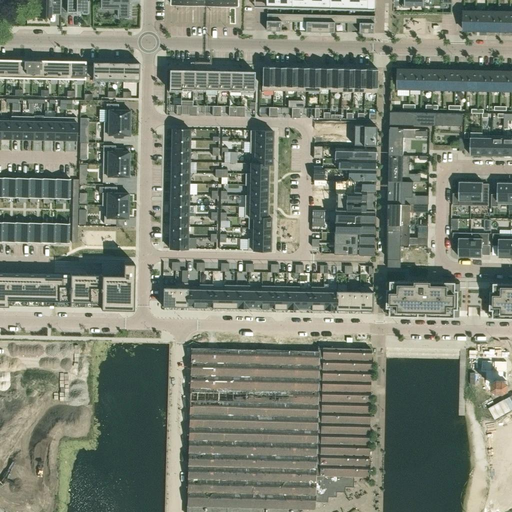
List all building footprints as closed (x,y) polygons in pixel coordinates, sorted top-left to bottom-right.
[(33,0),(33,16),(45,16),(45,15),(50,15),(51,0),(58,0),(33,0)] [(66,0),(67,12),(77,12),(77,11),(81,11),(81,13),(89,13),(90,0),(88,0),(66,0)] [(101,0),(101,9),(119,10),(118,18),(130,18),(130,0),(101,0)] [(293,0),(293,8),(312,8),(312,0),(293,0)] [(331,9),(331,0),(312,0),(312,8),(331,9)] [(349,0),(331,0),(331,9),(348,9),(350,9),(349,0)] [(349,0),(350,9),(368,10),(375,10),(375,0),(349,0)] [(476,11),(464,11),(464,30),(475,30),(476,11)] [(487,11),(476,11),(475,30),(487,31),(487,11)] [(487,11),(487,31),(498,31),(499,12),(487,11)] [(510,12),(499,12),(498,31),(510,31),(510,12)] [(282,21),(295,22),(295,14),(268,13),(267,21),(267,31),(282,31),(282,21)] [(321,32),(321,15),(295,14),(295,22),(307,22),(307,32),(321,32)] [(321,15),(321,32),(335,32),(335,22),(348,23),(348,15),(321,15)] [(375,16),(348,15),(348,23),(360,23),(360,33),(375,33),(375,16)] [(6,60),(6,77),(19,78),(19,60),(6,60)] [(19,60),(19,78),(32,78),(32,60),(19,60)] [(32,60),(32,78),(45,78),(45,60),(32,60)] [(45,60),(45,78),(58,78),(59,61),(45,60)] [(59,61),(58,78),(71,79),(72,61),(59,61)] [(72,61),(71,79),(85,79),(85,77),(85,65),(85,61),(72,61)] [(92,77),(92,81),(108,81),(108,62),(92,61),(92,65),(92,77)] [(108,62),(108,81),(123,82),(123,62),(108,62)] [(123,62),(123,82),(139,82),(139,62),(123,62)] [(262,66),(261,90),(273,91),(274,67),(262,66)] [(274,67),(273,91),(285,91),(285,67),(274,67)] [(285,67),(285,91),(296,91),(297,67),(285,67)] [(297,67),(296,91),(308,91),(308,67),(297,67)] [(308,67),(308,91),(319,91),(320,67),(308,67)] [(320,67),(319,91),(320,91),(320,89),(330,89),(331,68),(320,67)] [(331,68),(330,89),(331,89),(331,92),(342,92),(342,68),(331,68)] [(342,68),(342,92),(353,92),(354,68),(342,68)] [(354,68),(353,92),(365,92),(365,68),(354,68)] [(365,68),(365,92),(377,93),(377,69),(365,68)] [(181,92),(182,69),(169,69),(169,92),(181,92)] [(182,69),(181,92),(182,92),(182,91),(193,91),(194,70),(182,69)] [(410,89),(410,69),(398,69),(398,88),(410,89)] [(421,89),(421,70),(410,69),(410,89),(421,89)] [(194,70),(193,91),(204,91),(204,89),(205,89),(206,70),(194,70)] [(206,70),(205,89),(217,89),(218,70),(206,70)] [(218,70),(217,89),(229,90),(229,92),(230,70),(218,70)] [(230,70),(229,92),(241,92),(242,71),(230,70)] [(421,70),(421,89),(432,89),(433,70),(421,70)] [(444,89),(444,70),(433,70),(432,89),(444,89)] [(455,90),(456,70),(444,70),(444,89),(455,90)] [(467,90),(467,70),(456,70),(455,90),(467,90)] [(467,70),(467,90),(478,90),(478,71),(467,70)] [(242,71),(241,92),(254,93),(254,71),(242,71)] [(489,90),(490,71),(478,71),(478,90),(489,90)] [(490,71),(489,90),(501,91),(501,71),(490,71)] [(511,71),(501,71),(501,91),(511,90),(511,71)] [(106,104),(106,122),(130,122),(130,110),(118,110),(118,104),(106,104)] [(391,111),(390,124),(462,126),(463,114),(391,112),(391,111)] [(1,118),(0,136),(11,137),(12,116),(11,116),(11,118),(1,118)] [(12,116),(11,137),(22,137),(22,116),(12,116)] [(22,116),(22,137),(33,137),(33,116),(22,116)] [(33,116),(33,137),(44,137),(44,117),(43,117),(43,121),(34,121),(34,116),(33,116)] [(44,117),(44,137),(54,138),(55,117),(44,117)] [(55,117),(54,138),(65,138),(66,117),(55,117)] [(66,117),(65,138),(76,138),(77,117),(66,117)] [(87,142),(88,122),(80,122),(80,142),(87,142)] [(103,122),(103,141),(115,141),(116,137),(122,138),(122,135),(130,135),(130,122),(106,122),(103,122)] [(354,125),(353,145),(375,145),(376,126),(354,125)] [(172,129),(172,140),(190,140),(190,129),(182,129),(182,128),(180,128),(180,129),(172,129)] [(390,155),(403,155),(404,137),(404,129),(390,128),(390,155)] [(250,141),(273,142),(273,131),(250,130),(250,141)] [(482,155),(482,132),(471,132),(470,155),(482,155)] [(482,132),(482,155),(492,155),(493,135),(482,135),(483,132),(482,132)] [(492,155),(503,156),(504,135),(493,135),(492,155)] [(511,135),(504,135),(503,156),(511,155),(511,135)] [(172,140),(171,151),(189,151),(190,140),(172,140)] [(273,142),(250,141),(250,152),(272,152),(273,142)] [(103,145),(103,164),(129,164),(129,152),(122,151),(122,149),(115,149),(115,145),(103,145)] [(339,158),(339,159),(348,159),(375,160),(376,160),(376,149),(376,148),(340,148),(340,158),(339,158)] [(171,151),(171,161),(189,162),(189,151),(171,151)] [(252,153),(252,163),(272,163),(272,152),(250,152),(250,153),(252,153)] [(390,155),(389,180),(407,181),(408,163),(410,163),(410,155),(403,155),(390,155)] [(348,170),(375,170),(376,160),(375,160),(348,159),(348,170)] [(171,161),(171,172),(189,173),(189,162),(171,161)] [(272,163),(252,163),(250,163),(250,173),(245,173),(245,174),(268,174),(268,164),(272,164),(272,163)] [(103,164),(102,182),(117,182),(117,176),(129,177),(129,164),(103,164)] [(313,169),(313,179),(324,179),(324,169),(313,169)] [(348,170),(348,180),(375,181),(375,170),(348,170)] [(171,172),(171,183),(189,183),(189,173),(171,172)] [(245,185),(268,185),(268,174),(245,174),(245,185)] [(4,178),(4,196),(17,197),(17,178),(4,178)] [(17,178),(17,197),(30,197),(30,178),(17,178)] [(30,178),(30,197),(43,197),(44,178),(30,178)] [(44,178),(43,197),(56,198),(57,179),(44,178)] [(57,179),(56,198),(70,198),(70,179),(57,179)] [(335,180),(334,192),(336,192),(374,193),(375,181),(348,180),(335,180)] [(389,180),(389,203),(416,204),(416,195),(412,195),(412,181),(407,181),(389,180)] [(453,205),(471,205),(471,181),(459,181),(459,193),(453,193),(453,205)] [(483,182),(471,181),(471,205),(489,206),(489,194),(483,194),(483,182)] [(498,204),(509,204),(510,182),(498,182),(497,194),(491,194),(491,206),(498,206),(498,204)] [(171,183),(170,194),(188,194),(189,183),(171,183)] [(245,195),(245,196),(267,196),(268,185),(245,185),(247,185),(247,195),(245,195)] [(102,193),(102,206),(104,206),(128,206),(128,193),(116,193),(117,187),(105,187),(104,193),(102,193)] [(336,192),(336,202),(339,202),(339,210),(365,211),(365,210),(374,211),(374,193),(336,192)] [(170,194),(170,205),(188,205),(188,194),(170,194)] [(244,206),(267,207),(267,196),(245,196),(244,206)] [(389,203),(388,224),(409,224),(410,224),(410,212),(428,212),(429,204),(416,204),(389,203)] [(170,205),(170,215),(188,216),(188,205),(170,205)] [(104,206),(104,224),(116,224),(116,218),(128,218),(128,206),(104,206)] [(244,217),(248,217),(271,218),(271,217),(267,217),(267,207),(244,206),(244,217)] [(334,222),(335,222),(374,223),(374,211),(365,210),(365,211),(339,210),(334,210),(334,211),(336,211),(335,222),(334,222)] [(170,215),(170,226),(188,227),(188,216),(170,215)] [(248,228),(271,228),(271,218),(248,217),(248,228)] [(16,222),(3,222),(3,241),(16,241),(16,222)] [(16,241),(29,242),(30,223),(16,222),(16,241)] [(334,232),(334,233),(338,233),(374,234),(374,223),(335,222),(335,232),(334,232)] [(43,223),(30,223),(29,242),(42,242),(43,223)] [(56,242),(56,223),(43,223),(42,242),(56,242)] [(56,223),(56,242),(69,242),(69,224),(56,223)] [(388,224),(388,245),(401,245),(423,246),(427,246),(428,238),(408,238),(409,224),(388,224)] [(170,226),(170,237),(188,237),(188,227),(170,226)] [(248,239),(271,239),(271,228),(248,228),(250,229),(250,238),(248,238),(248,239)] [(458,256),(470,257),(471,233),(453,232),(453,244),(459,244),(458,256)] [(334,233),(334,243),(338,243),(373,244),(374,234),(338,233),(334,233)] [(489,233),(471,233),(470,257),(482,257),(483,245),(489,245),(489,233)] [(510,258),(511,236),(500,236),(500,233),(493,233),(493,245),(499,245),(498,257),(510,258)] [(170,237),(169,248),(177,249),(179,250),(179,249),(187,249),(188,237),(170,237)] [(271,239),(248,239),(247,250),(270,251),(271,239)] [(334,243),(333,254),(337,254),(359,254),(359,255),(373,256),(373,244),(338,243),(334,243)] [(387,257),(387,267),(401,267),(401,245),(388,245),(387,245),(387,257)] [(0,301),(8,302),(8,306),(100,308),(100,304),(117,304),(133,305),(133,286),(134,262),(123,262),(123,263),(101,262),(101,274),(0,271),(0,301)] [(391,307),(391,315),(511,317),(511,282),(391,280),(391,289),(388,289),(388,307),(391,307)] [(163,284),(162,306),(175,306),(175,282),(175,285),(163,284)] [(175,282),(175,306),(187,307),(187,283),(175,282)] [(187,283),(187,307),(199,307),(200,284),(199,284),(199,286),(188,286),(188,283),(187,283)] [(200,284),(199,307),(212,307),(212,284),(200,284)] [(212,284),(212,307),(224,307),(224,284),(224,287),(213,287),(213,284),(212,284)] [(224,284),(224,307),(236,308),(236,285),(224,284)] [(236,285),(236,308),(248,308),(249,285),(236,285)] [(249,285),(248,308),(261,308),(261,285),(261,288),(249,287),(249,285)] [(261,285),(261,308),(274,308),(274,286),(261,285)] [(274,286),(274,308),(286,309),(286,286),(274,286)] [(286,286),(286,309),(298,309),(299,286),(286,286)] [(299,286),(298,309),(311,309),(311,286),(311,289),(299,288),(299,286)] [(311,286),(311,309),(323,309),(323,287),(311,286)] [(348,291),(347,310),(359,310),(360,286),(359,286),(359,291),(348,291)] [(360,286),(359,310),(372,310),(372,286),(360,286)] [(323,287),(323,309),(335,310),(336,289),(324,289),(324,287),(323,287)] [(336,289),(335,310),(347,310),(348,291),(336,290),(336,289)] [(48,341),(48,351),(65,352),(65,342),(48,341)] [(192,346),(191,370),(207,370),(208,352),(207,352),(198,352),(198,346),(192,346)] [(208,352),(207,370),(223,371),(223,353),(214,352),(214,346),(207,346),(207,352),(208,352)] [(223,353),(223,371),(238,371),(239,353),(238,353),(229,353),(229,347),(223,347),(223,353)] [(239,353),(238,371),(254,371),(254,353),(245,353),(245,347),(238,347),(238,353),(239,353)] [(254,353),(254,371),(270,372),(270,354),(269,354),(260,353),(261,347),(254,347),(254,353)] [(270,354),(270,372),(285,372),(286,354),(285,354),(276,354),(276,348),(270,348),(269,354),(270,354)] [(286,354),(285,372),(301,372),(301,354),(292,354),(292,348),(285,348),(285,354),(286,354)] [(301,354),(301,372),(317,373),(317,355),(307,354),(307,348),(301,348),(301,354)] [(317,355),(317,373),(317,395),(343,396),(343,385),(369,386),(370,356),(317,355)] [(509,387),(510,380),(505,377),(500,377),(494,380),(494,387),(499,390),(504,390),(509,387)] [(64,380),(31,380),(31,390),(63,390),(64,380)] [(191,380),(191,388),(218,388),(218,380),(191,380)] [(368,422),(369,386),(343,385),(343,396),(317,395),(316,421),(368,422)] [(511,395),(489,408),(495,419),(511,409),(511,395)] [(194,414),(213,414),(214,401),(195,401),(194,414)] [(194,414),(194,427),(213,427),(213,414),(194,414)] [(317,423),(315,501),(323,502),(323,496),(336,497),(336,492),(345,492),(345,487),(353,487),(353,477),(368,477),(369,424),(317,423)] [(194,427),(194,440),(213,440),(213,427),(194,427)] [(213,453),(213,440),(194,440),(194,453),(213,453)] [(194,453),(193,466),(212,466),(213,453),(194,453)] [(193,466),(193,479),(212,479),(212,466),(193,466)] [(193,492),(212,492),(212,479),(193,479),(193,492)] [(265,511),(266,499),(189,497),(188,511),(265,511)]
